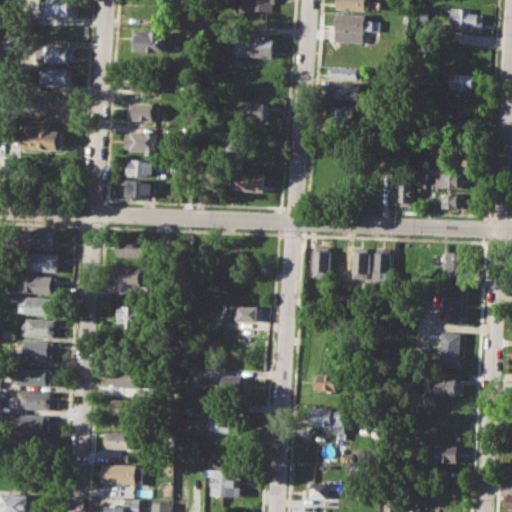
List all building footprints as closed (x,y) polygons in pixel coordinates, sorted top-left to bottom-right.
[(42,0),(79,0),(79,17),(42,15),(42,0)] [(275,0),(275,1),(272,1),(271,11),(243,9),(243,0),(275,0)] [(336,0),(371,0),(371,8),(366,8),(366,10),(336,9),(336,0)] [(451,5),(472,6),(471,12),(485,13),(484,28),(450,26),(451,5)] [(336,12),(366,14),(365,31),(335,29),(336,12)] [(134,29),(164,31),(164,35),(173,35),(173,42),(177,43),(177,52),(133,50),(134,29)] [(238,35),(275,37),(274,56),(237,55),(238,35)] [(43,45),(73,46),(73,63),(43,61),(43,45)] [(48,65),(73,66),(72,83),(41,82),(42,70),(47,70),(48,65)] [(328,66),(360,67),(360,79),(328,78),(328,66)] [(133,73),(162,74),(161,90),(133,90),(133,73)] [(451,73),(481,74),(481,89),(450,88),(451,73)] [(331,82),(359,83),(358,99),(330,98),(331,82)] [(38,89),(67,90),(66,107),(37,106),(38,89)] [(237,101),(269,103),(268,120),(236,118),(237,101)] [(127,103),(161,104),(161,119),(127,118),(127,103)] [(330,105),(353,106),(352,125),(329,125),(330,105)] [(25,128),(63,130),(62,148),(24,146),(25,128)] [(224,129),(248,130),(247,152),(223,151),(224,129)] [(126,131),(158,133),(157,154),(144,154),(145,150),(126,149),(126,131)] [(126,157),(155,159),(154,177),(125,175),(126,157)] [(231,169),(265,170),(264,192),(230,190),(231,169)] [(418,172),(427,173),(426,186),(418,186),(418,172)] [(435,186),(436,176),(442,176),(442,172),(464,172),(464,187),(435,186)] [(124,178),(149,180),(149,183),(154,183),(153,192),(143,192),(143,196),(124,195),(124,178)] [(400,179),(415,180),(414,205),(398,204),(400,179)] [(440,193),(464,193),(464,207),(444,206),(444,200),(440,199),(440,193)] [(24,228),(60,230),(59,249),(23,247),(24,228)] [(116,237),(153,238),(153,256),(115,255),(116,237)] [(228,242),(254,242),(254,262),(226,262),(227,254),(221,254),(221,246),(228,246),(228,242)] [(313,245),(329,246),(327,277),(312,276),(313,245)] [(331,275),(333,246),(348,246),(346,276),(331,275)] [(352,247),(368,248),(367,276),(351,276),(352,247)] [(373,248),(390,249),(389,280),(372,280),(373,248)] [(23,251),(58,254),(56,271),(22,269),(23,251)] [(446,251),(466,251),(465,277),(444,276),(446,251)] [(119,265),(145,267),(144,283),(118,282),(119,265)] [(21,274),(56,276),(56,292),(20,290),(21,274)] [(445,287),(464,288),(462,321),(443,321),(445,287)] [(23,295),(56,297),(55,311),(51,311),(50,315),(22,314),(23,295)] [(118,304),(146,305),(145,326),(117,325),(118,304)] [(237,304),(262,305),(261,320),(236,319),(237,304)] [(27,317),(54,319),(53,337),(26,335),(25,331),(21,331),(22,322),(26,322),(27,317)] [(3,328),(15,328),(15,338),(3,338),(3,328)] [(442,330),(462,331),(461,366),(440,365),(442,330)] [(20,340),(54,341),(53,358),(19,357),(20,340)] [(18,366),(52,368),(51,385),(17,383),(18,366)] [(109,366),(142,368),(141,387),(108,385),(109,366)] [(313,373),(338,375),(337,391),(312,389),(313,373)] [(221,374),(246,375),(245,391),(220,389),(221,374)] [(436,377),(465,379),(464,394),(435,393),(436,377)] [(18,390),(50,392),(49,409),(17,407),(18,390)] [(110,398),(142,400),(141,416),(109,414),(110,398)] [(310,406),(333,407),(333,410),(346,410),(345,434),(332,433),(332,438),(323,437),(323,429),(330,430),(331,424),(309,423),(310,406)] [(20,414),(49,415),(48,432),(19,431),(20,414)] [(216,418),(242,420),(241,432),(215,431),(216,418)] [(106,431),(134,432),(133,448),(106,447),(106,431)] [(431,444),(459,445),(458,462),(430,461),(431,444)] [(104,463),(143,465),(142,483),(103,481),(104,463)] [(212,469),(242,469),(241,496),(211,495),(212,469)] [(306,481),(335,482),(335,498),(305,496),(306,481)] [(0,511),(1,493),(37,495),(36,511),(0,511)] [(113,496),(142,498),(142,511),(128,511),(127,511),(101,511),(102,504),(112,505),(113,496)] [(152,511),(153,502),(171,503),(171,511),(152,511)] [(400,511),(395,511),(395,504),(384,503),(383,511),(400,511)]
